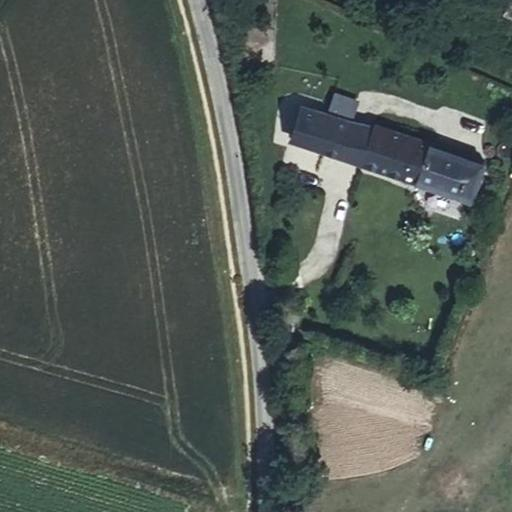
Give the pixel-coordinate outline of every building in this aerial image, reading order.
[(511,0),(500,0),(495,12),(511,19),(511,0)] [(341,151),(352,115),(300,98),(289,134),(341,151)] [(365,159),(377,122),(352,115),(341,151),(365,159)] [(377,122),(365,159),(462,190),(474,153),(377,122)] [(485,156),(474,153),(462,190),(473,194),(485,156)]
